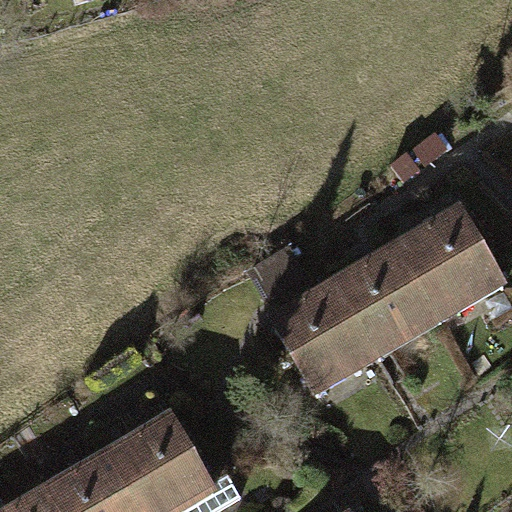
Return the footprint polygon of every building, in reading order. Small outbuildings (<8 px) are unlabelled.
[(511,278),(511,260),(476,203),(412,242),(456,313),(511,278)] [(456,313),(412,242),(348,282),(391,353),(456,313)] [(391,353),(348,282),(283,321),(327,392),(391,353)] [(234,480),(189,407),(120,448),(158,511),(231,511),(258,496),(244,474),(234,480)] [(158,511),(120,448),(51,490),(63,511),(158,511)] [(63,511),(51,490),(13,511),(63,511)]
